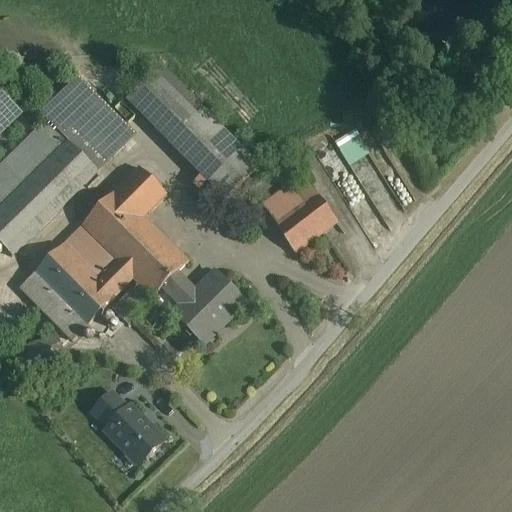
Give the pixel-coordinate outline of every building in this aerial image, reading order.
[(202,112),(160,69),(126,104),(169,146),(202,112)] [(0,95),(0,136),(4,132),(20,116),(0,95)] [(259,169),(202,112),(169,146),(225,203),(259,169)] [(46,124),(0,169),(0,214),(69,147),(46,124)] [(360,130),(339,141),(377,211),(398,200),(360,130)] [(0,214),(0,246),(12,259),(52,220),(51,220),(97,175),(69,147),(0,214)] [(162,200),(134,178),(122,189),(148,216),(162,200)] [(286,185),(257,206),(275,228),(277,227),(274,224),(282,219),(284,222),(292,216),(301,209),(286,185)] [(148,216),(122,189),(82,227),(117,263),(132,279),(140,287),(152,300),(159,293),(173,279),(188,264),(145,219),(148,216)] [(301,209),(292,216),(284,222),(282,219),(274,224),(277,227),(275,228),(296,256),(297,255),(337,225),(317,197),(301,209)] [(117,263),(82,227),(60,250),(94,285),(117,263)] [(94,285),(60,250),(17,294),(67,342),(89,321),(102,309),(132,279),(117,263),(94,285)] [(193,298),(173,279),(159,293),(178,313),(193,298)] [(178,313),(172,319),(202,351),(242,311),(211,281),(193,298),(178,313)] [(140,287),(114,314),(126,325),(152,300),(140,287)] [(133,340),(102,309),(89,321),(120,353),(133,340)] [(56,334),(0,358),(0,369),(5,382),(65,356),(56,334)] [(93,417),(108,432),(128,412),(113,397),(93,417)] [(128,412),(108,432),(105,435),(139,470),(165,444),(132,409),(128,412)]
